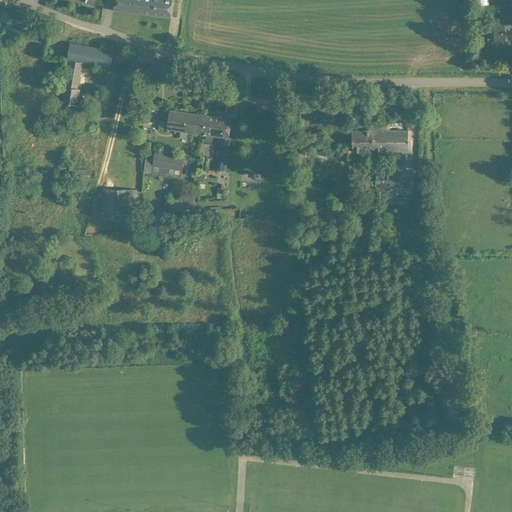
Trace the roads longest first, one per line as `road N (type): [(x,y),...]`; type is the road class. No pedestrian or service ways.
road 1 (unclassified): [(17,0),(138,46),(248,72),(511,85)]
road 2 (track): [(240,319),(232,187),(248,72)]
road 3 (track): [(423,81),(447,306)]
